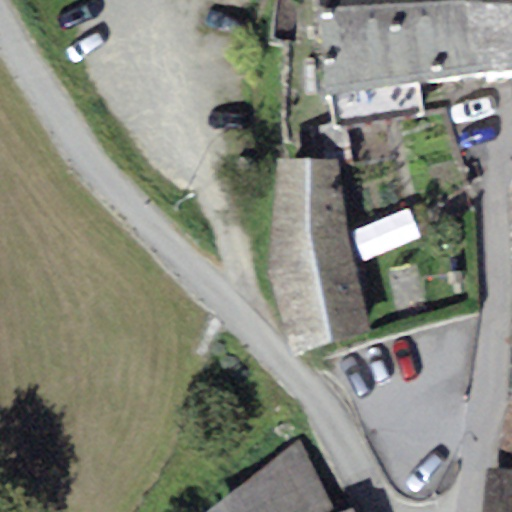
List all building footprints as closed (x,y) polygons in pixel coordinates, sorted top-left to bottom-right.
[(322,0),(332,101),(419,86),(489,76),(465,3),(464,0),(322,0)] [(511,0),(464,0),(465,3),(489,76),(511,74),(511,0)] [(423,111),(419,86),(332,101),(336,125),(423,111)] [(272,273),(297,354),(376,331),(353,244),(339,161),(283,159),(272,273)] [(511,470),(511,406),(509,406),(497,469),(511,470)] [(337,511),(302,442),(209,511),(337,511)] [(488,468),(484,511),(511,511),(511,470),(497,469),(488,468)]
